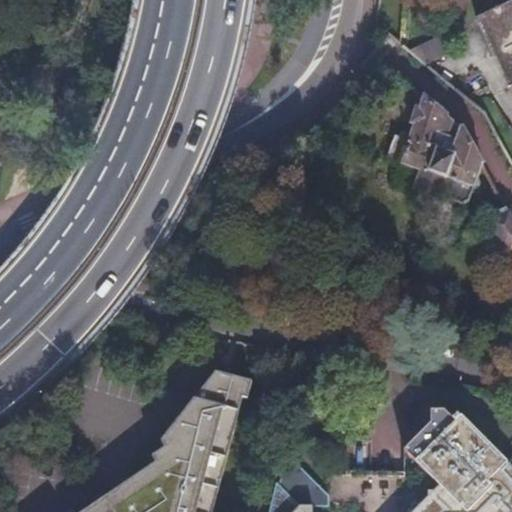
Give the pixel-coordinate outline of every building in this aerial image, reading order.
[(504,82),(511,78),(511,0),(495,0),(470,12),(504,82)] [(461,133),(422,100),(406,141),(390,135),(381,160),(414,174),(408,193),(458,213),(463,209),(480,167),(461,133)] [(492,204),(497,200),(491,188),(486,200),(492,204)] [(511,231),(503,214),(484,223),(501,255),(491,260),(498,276),(507,278),(511,280),(511,231)] [(211,511),(242,401),(247,402),(252,386),(215,376),(160,446),(165,452),(152,461),(156,467),(88,511),(211,511)] [(511,511),(511,464),(505,471),(460,422),(452,430),(441,419),(427,420),(428,431),(401,456),(436,494),(420,509),(407,509),(407,511),(307,511),(317,511),(321,511),(323,502),(288,465),(287,466),(286,467),(285,468),(284,469),(283,470),(282,471),(281,472),(281,473),(280,474),(279,475),(278,476),(278,477),(277,478),(277,479),(276,480),(276,481),(275,482),(275,483),(274,484),(274,485),(274,486),(273,487),(273,488),(273,489),(272,490),(266,511),(511,511)]
